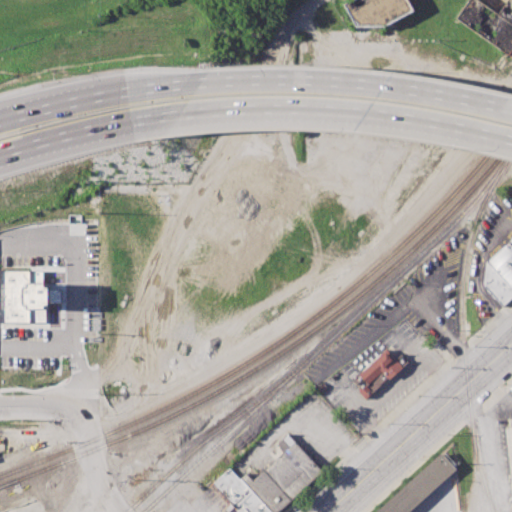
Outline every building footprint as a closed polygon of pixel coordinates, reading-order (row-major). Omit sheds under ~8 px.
[(343,2),(346,0),(408,0),(414,10),(384,26),(356,26),(343,2)] [(455,18),(466,0),(511,0),(511,54),(509,59),(455,18)] [(511,297),(503,307),(483,288),(486,261),(508,243),(511,237),(511,297)] [(0,269),(0,323),(46,323),(46,303),(61,303),(61,288),(44,288),(44,269),(0,269)] [(393,357),(403,368),(390,379),(367,401),(358,392),(359,389),(351,381),(359,374),(386,352),(393,357)] [(288,434),(324,471),(279,511),(271,511),(241,476),(246,472),(253,481),(282,453),(279,449),(278,443),(288,434)] [(442,454),(377,511),(408,511),(456,469),(442,454)] [(271,511),(237,511),(214,483),(230,468),(241,476),(271,511)]
